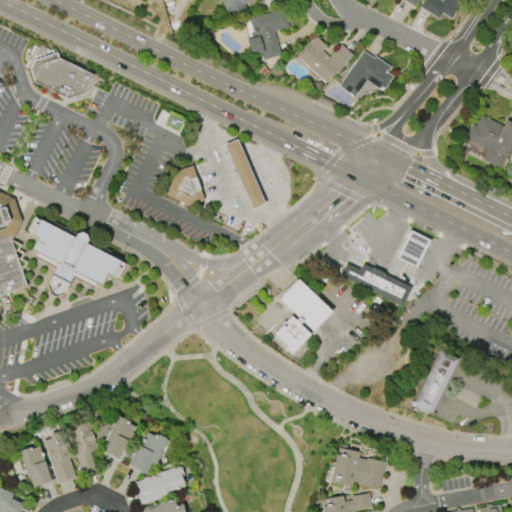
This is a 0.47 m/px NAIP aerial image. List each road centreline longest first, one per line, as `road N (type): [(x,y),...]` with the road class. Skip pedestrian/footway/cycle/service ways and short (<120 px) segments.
road 1 (primary): [(0,1),(511,254)]
road 2 (residential): [(359,178),(110,376),(0,421)]
road 3 (residential): [(199,304),(253,358),(338,407),(439,444),(511,450)]
road 4 (primary): [(385,156),(157,51)]
road 5 (residential): [(467,41),(359,178)]
road 6 (residential): [(394,160),(492,42)]
road 7 (primary): [(511,213),(429,162),(427,133),(442,110)]
road 8 (residential): [(376,24),(511,88)]
road 9 (primary): [(511,218),(394,160)]
